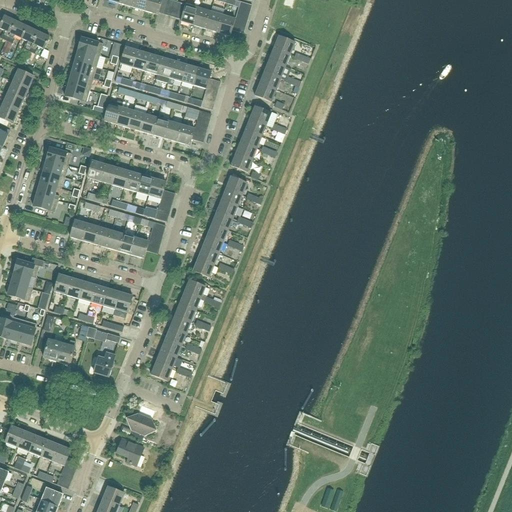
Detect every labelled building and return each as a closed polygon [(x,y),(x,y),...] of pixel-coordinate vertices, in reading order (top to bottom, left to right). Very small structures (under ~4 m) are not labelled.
[(133,10),(135,0),(122,0),(121,6),(133,10)] [(135,0),(133,10),(144,13),(148,0),(135,0)] [(158,14),(163,0),(162,0),(148,0),(144,13),(158,17),(158,14)] [(165,16),(169,2),(163,0),(158,14),(165,16)] [(169,2),(165,16),(170,18),(174,4),(169,2)] [(238,9),(250,12),(252,6),(240,3),(238,9)] [(176,19),(180,5),(174,4),(170,18),(176,19)] [(180,5),(176,19),(182,21),(186,7),(180,5)] [(186,7),(182,21),(181,24),(193,27),(198,10),(186,7)] [(236,15),(248,18),(250,12),(238,9),(236,15)] [(198,10),(193,27),(205,31),(210,14),(198,10)] [(223,18),(210,14),(205,31),(217,35),(223,18)] [(235,20),(247,23),(248,18),(236,15),(235,20)] [(0,40),(5,43),(15,24),(3,18),(0,24),(0,31),(5,34),(3,37),(2,37),(0,39),(0,40)] [(234,25),(235,21),(223,18),(217,35),(230,38),(232,32),(234,25)] [(234,25),(245,29),(247,23),(235,20),(235,21),(234,25)] [(15,24),(5,43),(11,46),(13,42),(12,41),(13,38),(20,41),(26,29),(15,24)] [(243,35),(245,29),(234,25),(232,32),(243,35)] [(28,54),(37,34),(26,29),(20,41),(27,44),(26,48),(24,47),(22,51),(28,54)] [(37,34),(28,54),(34,57),(36,52),(34,52),(36,48),(43,51),(48,39),(37,34)] [(273,50),(289,56),(294,45),(278,38),(273,50)] [(95,56),(99,57),(103,46),(98,44),(81,39),(78,51),(95,56)] [(132,70),(137,53),(124,49),(119,66),(132,70)] [(268,61),(285,68),(289,56),(273,50),(268,61)] [(95,56),(78,51),(74,63),(91,68),(96,69),(99,57),(95,56)] [(144,73),(149,56),(137,53),(132,70),(144,73)] [(293,60),(301,63),(303,57),(296,54),(293,60)] [(156,76),(161,60),(149,56),(144,73),(156,76)] [(310,60),(303,57),(301,63),(308,66),(310,60)] [(168,80),(173,63),(161,60),(156,76),(168,80)] [(263,73),(280,80),(285,68),(268,61),(263,73)] [(91,68),(74,63),(71,74),(88,79),(93,80),(96,69),(91,68)] [(181,83),(185,67),(173,63),(168,80),(167,85),(172,87),(174,81),(181,83)] [(197,70),(185,67),(181,83),(193,87),(197,70)] [(197,70),(193,87),(205,90),(206,85),(208,80),(210,73),(197,70)] [(17,72),(11,84),(27,91),(33,79),(17,72)] [(275,92),(280,80),(263,73),(258,85),(275,92)] [(88,79),(71,74),(68,86),(85,91),(89,92),(93,80),(88,79)] [(286,77),(284,83),(291,86),(293,80),(286,77)] [(128,81),(122,79),(120,85),(127,87),(128,81)] [(206,85),(219,89),(220,83),(208,80),(206,85)] [(301,83),(293,80),(291,86),(298,89),(301,83)] [(135,90),(137,84),(128,81),(127,87),(135,90)] [(11,84),(6,95),(22,103),(27,91),(11,84)] [(205,91),(217,95),(219,89),(206,85),(205,90),(205,91)] [(275,92),(258,85),(254,97),(270,103),(275,92)] [(85,91),(68,86),(64,97),(81,102),(86,104),(89,92),(85,91)] [(146,86),(144,92),(151,94),(153,88),(146,86)] [(159,97),(161,91),(153,88),(151,94),(159,97)] [(126,91),(124,97),(132,99),(134,93),(126,91)] [(203,97),(215,100),(217,95),(205,91),(203,97)] [(168,99),(175,101),(177,95),(170,93),(168,99)] [(17,114),(22,103),(6,95),(1,107),(17,114)] [(107,97),(101,95),(98,108),(103,110),(107,97)] [(183,104),(183,103),(185,98),(177,95),(175,101),(183,104)] [(141,102),(148,104),(150,98),(143,96),(141,102)] [(214,106),(215,100),(203,97),(202,102),(214,106)] [(161,107),(163,101),(150,98),(148,104),(156,106),(157,106),(161,107)] [(200,109),(202,102),(194,100),(193,106),(200,109)] [(115,127),(120,110),(122,103),(117,102),(115,108),(108,106),(103,123),(115,127)] [(212,112),(214,106),(202,102),(200,109),(212,112)] [(284,106),(276,102),(273,108),(281,111),(284,106)] [(165,109),(173,111),(174,105),(167,103),(165,109)] [(181,113),(182,107),(174,105),(173,111),(181,113)] [(17,114),(1,107),(0,109),(0,124),(6,128),(8,124),(12,126),(17,114)] [(249,120),(266,126),(271,115),(270,114),(271,111),(265,109),(264,112),(254,108),(249,120)] [(128,130),(133,113),(120,110),(115,127),(128,130)] [(197,118),(199,112),(192,110),(190,116),(197,118)] [(197,118),(209,121),(211,116),(199,112),(197,118)] [(128,130),(140,134),(145,117),(133,113),(128,130)] [(152,137),(157,120),(145,117),(140,134),(152,137)] [(196,123),(208,127),(209,121),(197,118),(196,123)] [(157,120),(152,137),(164,141),(169,123),(157,120)] [(261,138),(266,126),(249,120),(244,132),(261,138)] [(177,144),(181,127),(169,123),(164,141),(177,144)] [(194,129),(206,133),(208,127),(196,123),(194,129)] [(279,126),(272,124),(269,129),(276,132),(279,126)] [(286,130),(279,126),(276,132),(284,135),(286,130)] [(193,130),(181,127),(177,144),(189,148),(191,141),(192,134),(193,130)] [(192,134),(204,138),(206,133),(194,129),(193,130),(192,134)] [(239,143),(256,150),(261,138),(244,132),(239,143)] [(203,144),(204,138),(192,134),(191,141),(203,144)] [(235,155),(251,162),(256,150),(239,143),(235,155)] [(267,157),(269,151),(262,148),(260,154),(267,157)] [(68,167),(71,155),(49,149),(46,161),(68,167)] [(269,151),(267,157),(275,160),(277,154),(269,151)] [(251,162),(235,155),(230,167),(247,174),(251,162)] [(64,179),(68,167),(46,161),(42,173),(64,179)] [(99,183),(104,166),(91,162),(86,179),(99,183)] [(111,186),(116,169),(104,166),(99,183),(111,186)] [(123,190),(128,173),(116,169),(111,186),(123,190)] [(61,190),(64,179),(42,173),(39,184),(61,190)] [(135,193),(140,176),(128,173),(123,190),(135,193)] [(252,173),(250,179),(257,182),(260,176),(252,173)] [(140,176),(135,193),(147,197),(152,180),(140,176)] [(225,190),(242,197),(246,185),(230,179),(225,190)] [(165,183),(152,180),(147,197),(160,201),(161,197),(163,191),(165,183)] [(61,191),(61,190),(39,184),(36,196),(58,202),(54,201),(57,190),(61,191)] [(242,197),(225,190),(221,202),(237,209),(242,197)] [(161,197),(173,201),(175,195),(163,191),(161,197)] [(88,194),(86,200),(93,202),(95,196),(88,194)] [(253,204),(255,198),(248,195),(245,201),(253,204)] [(54,214),(58,202),(36,196),(32,208),(45,211),(54,214)] [(93,202),(102,205),(103,198),(95,196),(93,202)] [(159,203),(171,207),(173,201),(161,197),(160,201),(159,203)] [(255,198),(253,204),(260,207),(262,201),(255,198)] [(112,201),(110,207),(118,209),(119,203),(112,201)] [(216,214),(232,221),(237,209),(221,202),(216,214)] [(126,212),(127,206),(119,203),(118,209),(126,212)] [(158,209),(170,212),(171,207),(159,203),(158,209)] [(83,210),(91,212),(92,206),(85,204),(83,210)] [(99,214),(101,208),(92,206),(91,212),(99,214)] [(137,208),(135,215),(142,217),(144,210),(137,208)] [(168,218),(170,212),(158,209),(156,214),(168,218)] [(109,211),(108,217),(115,219),(117,213),(109,211)] [(123,221),(125,215),(117,213),(115,219),(123,221)] [(166,224),(168,218),(156,214),(154,220),(166,224)] [(211,226),(227,232),(232,221),(216,214),(211,226)] [(139,226),(141,220),(134,218),(132,224),(139,226)] [(244,227),(246,221),(238,218),(236,224),(244,227)] [(141,220),(139,226),(147,228),(149,222),(141,220)] [(246,221),(244,227),(251,230),(253,224),(246,221)] [(69,239),(82,242),(87,225),(74,222),(69,239)] [(152,229),(164,233),(165,227),(154,224),(152,229)] [(94,246),(99,229),(87,225),(82,242),(94,246)] [(206,238),(223,244),(227,232),(211,226),(206,238)] [(106,249),(111,232),(99,229),(94,246),(106,249)] [(150,235),(162,238),(164,233),(152,229),(150,235)] [(111,232),(106,249),(118,253),(123,236),(111,232)] [(149,240),(161,244),(162,238),(150,235),(149,240)] [(123,236),(118,253),(130,256),(135,239),(123,236)] [(202,250),(218,256),(223,244),(206,238),(202,250)] [(135,239),(130,256),(143,260),(145,252),(147,246),(148,243),(135,239)] [(147,246),(159,250),(161,244),(149,240),(148,243),(147,246)] [(234,250),(236,244),(229,241),(227,247),(234,250)] [(236,244),(234,250),(241,253),(244,247),(236,244)] [(157,256),(159,250),(147,246),(145,252),(157,256)] [(213,268),(218,256),(202,250),(197,262),(213,268)] [(39,267),(42,268),(44,263),(32,259),(30,265),(39,267)] [(35,279),(39,267),(30,265),(17,261),(14,273),(35,279)] [(213,268),(197,262),(192,273),(208,280),(213,268)] [(224,273),(227,268),(220,265),(217,271),(224,273)] [(227,268),(224,273),(232,277),(234,271),(227,268)] [(35,280),(35,279),(14,273),(13,275),(10,285),(32,291),(32,290),(28,289),(31,279),(35,280)] [(54,293),(66,297),(71,280),(59,276),(54,293)] [(66,297),(78,300),(83,284),(71,280),(66,297)] [(200,300),(202,296),(205,288),(206,285),(197,282),(196,284),(189,281),(184,293),(200,300)] [(78,300),(90,304),(95,287),(83,284),(78,300)] [(29,303),(32,291),(10,285),(7,297),(29,303)] [(90,304),(103,307),(107,291),(95,287),(90,304)] [(103,307),(115,311),(120,294),(107,291),(103,307)] [(179,305),(196,312),(200,300),(184,293),(179,305)] [(127,315),(132,298),(120,294),(115,311),(127,315)] [(211,307),(213,301),(206,298),(205,302),(204,304),(211,307)] [(213,301),(211,307),(218,310),(222,302),(214,298),(213,301)] [(17,307),(9,304),(7,310),(9,311),(9,313),(14,314),(17,307)] [(196,312),(179,305),(174,317),(191,324),(196,312)] [(70,312),(62,310),(60,316),(69,318),(70,312)] [(0,338),(7,341),(13,319),(1,315),(0,319),(0,338)] [(79,315),(77,321),(85,323),(87,317),(79,315)] [(50,333),(53,322),(60,324),(62,319),(54,317),(54,319),(47,317),(43,331),(50,333)] [(94,319),(87,317),(85,323),(93,325),(94,319)] [(170,329),(186,336),(191,324),(174,317),(170,329)] [(18,344),(25,322),(13,319),(7,341),(18,344)] [(201,330),(204,324),(197,321),(194,327),(201,330)] [(30,347),(37,326),(25,322),(18,344),(30,347)] [(109,330),(111,324),(103,322),(101,328),(109,330)] [(111,324),(109,330),(122,334),(124,328),(111,324)] [(204,324),(201,330),(209,334),(211,327),(204,324)] [(86,338),(89,329),(88,328),(81,326),(81,327),(77,341),(84,343),(86,338)] [(89,329),(86,338),(94,340),(96,331),(89,329)] [(165,341),(181,347),(186,336),(170,329),(165,341)] [(118,345),(120,339),(107,336),(106,341),(118,345)] [(56,364),(61,345),(48,342),(42,340),(39,350),(45,352),(43,360),(56,364)] [(160,353),(177,359),(181,347),(165,341),(160,353)] [(61,345),(56,364),(69,367),(74,349),(61,345)] [(192,354),(194,348),(187,345),(185,351),(192,354)] [(194,348),(192,354),(199,357),(202,351),(194,348)] [(155,365),(172,371),(177,359),(160,353),(155,365)] [(94,374),(108,378),(115,357),(106,355),(104,361),(98,359),(94,374)] [(172,371),(155,365),(151,376),(167,383),(172,371)] [(183,377),(185,371),(178,368),(175,374),(183,377)] [(185,371),(183,377),(190,380),(192,374),(185,371)] [(156,432),(151,421),(138,415),(127,420),(132,431),(130,437),(121,433),(121,434),(142,443),(144,437),(156,432)] [(11,427),(4,444),(16,449),(23,432),(11,427)] [(35,437),(23,432),(16,449),(28,454),(35,437)] [(47,441),(35,437),(28,454),(40,458),(47,441)] [(135,468),(143,449),(122,440),(116,454),(128,460),(126,464),(135,468)] [(58,446),(47,441),(40,458),(51,463),(58,446)] [(64,468),(65,464),(67,459),(70,451),(58,446),(51,463),(64,468)] [(67,459),(65,464),(77,468),(79,463),(67,459)] [(16,463),(13,469),(21,472),(23,466),(16,463)] [(28,475),(31,469),(32,465),(25,463),(23,466),(21,472),(28,475)] [(77,468),(65,464),(64,468),(63,469),(75,474),(77,468)] [(0,484),(3,485),(9,470),(2,467),(0,470),(0,484)] [(63,469),(61,475),(72,479),(75,474),(63,469)] [(39,473),(37,478),(44,481),(46,476),(39,473)] [(70,484),(72,479),(61,475),(59,479),(70,484)] [(46,476),(44,481),(52,484),(54,479),(46,476)] [(68,490),(70,484),(59,479),(57,486),(68,490)] [(21,492),(23,486),(18,483),(15,490),(21,492)] [(24,494),(30,496),(33,489),(27,487),(24,494)] [(103,499),(119,506),(124,494),(108,487),(103,499)] [(58,507),(63,496),(46,489),(41,501),(58,507)] [(12,498),(18,500),(21,492),(15,490),(12,498)] [(21,502),(27,504),(30,496),(24,494),(21,502)] [(100,511),(116,511),(119,506),(103,499),(98,511),(100,511)] [(36,511),(56,511),(58,507),(41,501),(36,511)]
